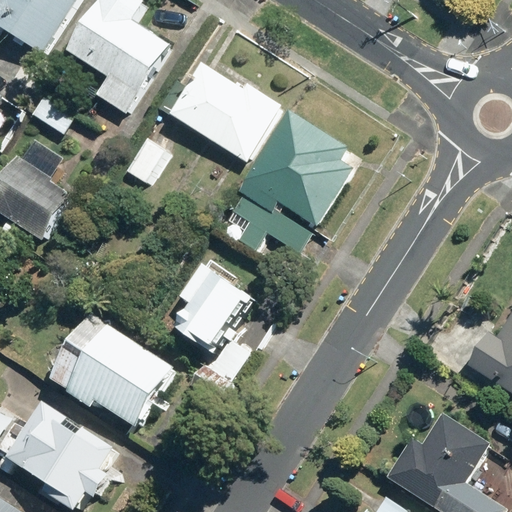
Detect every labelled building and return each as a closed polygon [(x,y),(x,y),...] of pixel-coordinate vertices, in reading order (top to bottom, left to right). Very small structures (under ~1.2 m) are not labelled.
[(0,39),(7,30),(51,59),(89,0),(11,0),(0,18),(0,96),(3,92),(0,90),(0,39)] [(121,0),(112,0),(102,17),(76,58),(114,82),(103,99),(134,118),(177,50),(142,27),(148,17),(121,0)] [(167,109),(254,166),(290,111),(256,88),(252,94),(212,68),(208,74),(196,66),(167,109)] [(79,125),(48,104),(39,119),(69,139),(79,125)] [(255,226),(245,243),(263,254),(273,238),(307,258),(320,238),(283,215),(287,208),(326,232),(363,172),(351,165),(359,153),(297,115),(248,196),(250,197),(238,216),(255,226)] [(156,143),(134,176),(152,188),(173,154),(156,143)] [(61,183),(25,161),(0,200),(0,213),(50,245),(78,199),(58,187),(61,183)] [(262,303),(213,270),(174,327),(204,347),(207,344),(225,357),(262,303)] [(186,374),(104,322),(62,386),(70,391),(69,393),(104,416),(108,409),(146,434),(186,374)] [(475,369),(511,393),(511,329),(506,338),(499,333),(475,369)] [(244,348),(225,378),(213,370),(200,390),(229,409),(242,389),(238,386),(257,356),(244,348)] [(126,454),(55,410),(15,475),(75,511),(89,511),(96,501),(104,507),(121,479),(113,474),(126,454)] [(450,417),(431,447),(421,440),(395,481),(443,511),(511,511),(511,510),(474,486),(499,448),(450,417)] [(20,511),(0,499),(0,511),(20,511)] [(415,511),(396,500),(388,511),(380,511),(375,509),(373,511),(415,511)]
